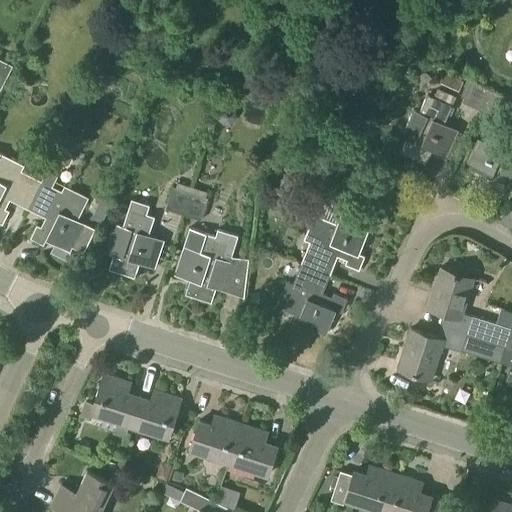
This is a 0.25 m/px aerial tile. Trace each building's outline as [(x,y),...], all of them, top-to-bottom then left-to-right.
[(439,14),(428,26),(440,38),(451,26),(439,14)] [(215,58),(211,67),(222,71),(225,62),(215,58)] [(480,110),(489,90),(468,80),(461,97),(464,99),(462,103),(480,110)] [(508,109),(511,100),(511,99),(506,97),(468,80),(489,90),(480,110),(496,118),(502,106),(508,109)] [(447,158),(459,131),(444,125),(452,106),(427,95),(419,113),(413,111),(401,138),(406,140),(400,154),(426,165),(432,151),(447,158)] [(222,106),(217,112),(218,120),(225,125),(231,124),(236,117),(236,111),(230,106),(222,106)] [(511,133),(501,128),(492,146),(477,140),(465,166),(480,173),(474,187),(498,198),(505,184),(511,187),(511,186),(511,133)] [(40,182),(26,210),(45,219),(41,227),(36,225),(29,239),(46,247),(49,242),(69,252),(83,224),(76,220),(87,198),(64,187),(62,192),(52,187),(57,177),(62,168),(69,166),(73,159),(70,153),(59,147),(46,172),(40,182)] [(26,210),(40,182),(20,172),(23,166),(0,154),(0,224),(2,225),(9,211),(5,210),(9,201),(13,203),(26,210)] [(183,215),(192,188),(177,183),(176,188),(173,187),(165,209),(183,215)] [(192,188),(183,215),(201,221),(208,199),(206,198),(208,193),(192,188)] [(147,215),(150,206),(131,200),(128,209),(122,227),(116,225),(106,254),(112,256),(108,269),(134,278),(139,264),(154,269),(164,241),(148,235),(154,217),(147,215)] [(359,271),(365,257),(358,254),(368,230),(339,218),(336,225),(313,216),(303,241),(309,244),(300,265),(329,276),(337,257),(346,261),(345,265),(359,271)] [(215,238),(204,234),(189,229),(183,247),(173,276),(188,281),(184,295),(210,304),(215,289),(244,299),(249,259),(232,257),(238,236),(218,230),(215,238)] [(322,294),(329,276),(300,265),(292,285),(286,283),(276,307),(299,317),(296,324),(325,336),(335,311),(341,313),(347,299),(333,293),(331,298),(322,294)] [(504,346),(510,329),(462,313),(473,279),(440,268),(426,309),(444,315),(440,326),(467,335),(504,346)] [(511,367),(506,384),(511,385),(511,323),(510,329),(504,346),(505,347),(499,363),(511,367)] [(461,352),(467,335),(440,326),(436,337),(410,329),(397,371),(430,382),(442,346),(461,352)] [(130,426),(140,397),(128,393),(132,383),(103,374),(94,403),(85,402),(81,416),(89,419),(91,413),(130,426)] [(169,438),(181,399),(154,390),(150,400),(140,397),(130,426),(169,438)] [(205,393),(199,410),(210,414),(216,397),(205,393)] [(229,463),(242,424),(215,415),(212,425),(200,421),(190,451),(229,463)] [(268,475),(277,446),(266,442),(269,432),(242,424),(229,463),(268,475)] [(159,460),(155,475),(168,479),(172,465),(159,460)] [(335,488),(331,501),(342,504),(344,501),(369,509),(367,511),(384,511),(396,474),(369,465),(365,475),(353,471),(352,475),(340,471),(338,476),(335,488)] [(175,471),(172,479),(181,482),(184,474),(175,471)] [(61,486),(56,496),(89,511),(100,511),(107,497),(113,486),(113,484),(87,472),(77,493),(61,486)] [(444,511),(448,502),(420,492),(423,482),(396,474),(384,511),(444,511)] [(197,511),(233,511),(204,498),(205,497),(186,488),(180,502),(198,510),(197,511)] [(89,511),(56,496),(51,506),(63,511),(89,511)] [(511,511),(511,505),(489,498),(484,511),(511,511)]
